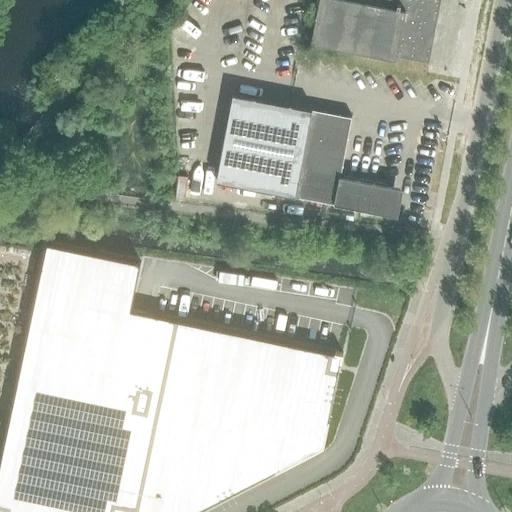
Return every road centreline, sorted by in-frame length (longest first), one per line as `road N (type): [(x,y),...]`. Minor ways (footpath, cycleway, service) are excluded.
road 1 (unclassified): [(504,0),(437,342)]
road 2 (secondary): [(496,285),(460,407)]
